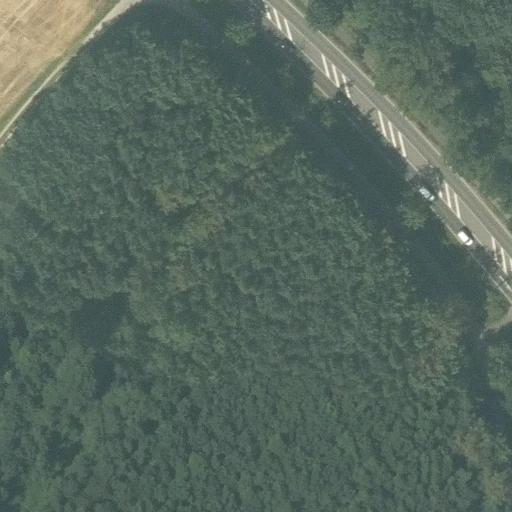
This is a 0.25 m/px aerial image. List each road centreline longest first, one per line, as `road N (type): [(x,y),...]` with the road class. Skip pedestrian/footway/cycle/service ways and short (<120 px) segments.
road 1 (track): [(478,344),(415,251),(337,163),(163,0)]
road 2 (secondary): [(511,276),(353,96),(251,0)]
road 3 (track): [(132,0),(0,146)]
road 4 (track): [(510,511),(478,344)]
